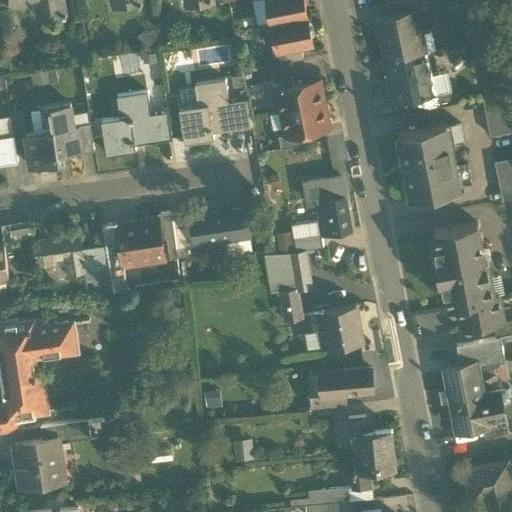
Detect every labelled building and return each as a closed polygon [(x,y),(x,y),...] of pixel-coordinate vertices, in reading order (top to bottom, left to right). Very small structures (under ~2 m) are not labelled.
[(42,0),(45,16),(68,12),(66,0),(14,0),(15,5),(42,0)] [(267,0),(272,22),(307,15),(304,0),(267,0)] [(391,0),(384,2),(387,14),(418,8),(418,9),(432,7),(430,0),(391,0)] [(384,59),(390,58),(415,52),(412,36),(423,34),(418,9),(418,8),(387,14),(381,15),(386,40),(380,42),(384,59)] [(313,42),(307,15),(272,22),(278,50),(301,45),(313,42)] [(427,50),(423,34),(412,36),(415,52),(427,50)] [(278,50),(280,61),(289,60),(303,57),(301,45),(278,50)] [(427,50),(415,52),(390,58),(394,81),(388,82),(393,103),(404,101),(424,97),(420,75),(431,73),(427,50)] [(266,76),(267,76),(291,71),(289,60),(280,61),(264,65),(266,76)] [(291,71),(267,76),(270,89),(278,88),(278,86),(293,83),(291,71)] [(436,95),(431,73),(420,75),(424,97),(436,95)] [(179,105),(185,140),(214,135),(213,127),(238,123),(233,97),(228,98),(224,77),(195,82),(195,83),(204,82),(207,100),(198,102),(179,105)] [(278,88),(282,110),(325,101),(320,78),(293,83),(278,86),(278,88)] [(195,83),(198,102),(207,100),(204,82),(195,83)] [(102,118),(107,152),(136,148),(135,139),(159,135),(155,110),(151,111),(148,89),(125,93),(128,115),(121,116),(102,118)] [(484,96),(492,135),(511,130),(511,99),(510,90),(484,96)] [(128,115),(125,93),(118,94),(121,116),(128,115)] [(233,97),(238,123),(252,120),(251,116),(247,95),(233,97)] [(404,101),(407,111),(438,105),(436,95),(424,97),(404,101)] [(329,125),(325,101),(282,110),(287,132),(287,134),(303,130),(329,125)] [(26,130),(30,165),(60,161),(59,151),(81,148),(77,123),(74,124),(71,102),(49,105),(52,127),(45,128),(26,130)] [(42,106),(45,128),(52,127),(49,105),(42,106)] [(155,110),(159,135),(172,133),(168,108),(155,110)] [(77,123),(81,148),(95,146),(91,121),(77,123)] [(402,130),(415,196),(462,187),(449,121),(402,130)] [(279,134),(281,147),(305,142),(303,130),(287,134),(287,132),(279,134)] [(1,135),(5,159),(18,157),(14,133),(1,135)] [(511,159),(496,163),(503,199),(511,197),(511,159)] [(345,195),(342,175),(306,181),(309,202),(316,201),(316,199),(345,195)] [(321,232),(321,233),(350,229),(345,195),(316,199),(316,201),(321,232)] [(191,215),(195,243),(251,234),(246,206),(191,215)] [(167,237),(170,258),(178,257),(173,218),(172,210),(158,212),(159,216),(161,234),(167,237)] [(173,218),(177,246),(195,243),(191,215),(173,218)] [(110,270),(111,277),(126,275),(124,264),(165,258),(161,234),(159,216),(118,222),(117,220),(103,222),(106,245),(110,270)] [(449,304),(458,302),(494,293),(487,258),(484,258),(483,250),(477,221),(434,229),(439,256),(436,257),(440,280),(444,280),(449,304)] [(70,271),(86,268),(83,249),(80,232),(36,240),(40,263),(68,258),(70,271)] [(294,237),(296,249),(323,244),(321,233),(321,232),(294,237)] [(0,278),(9,277),(4,244),(0,244),(0,278)] [(106,245),(83,249),(86,268),(87,274),(110,270),(106,245)] [(275,252),(281,289),(298,287),(295,266),(310,263),(308,251),(275,252)] [(43,276),(70,271),(68,258),(40,263),(43,276)] [(295,266),(298,287),(299,287),(313,285),(310,263),(295,266)] [(126,275),(111,277),(112,278),(114,290),(128,287),(126,275)] [(100,279),(102,292),(113,290),(112,278),(100,279)] [(299,287),(298,287),(281,289),(285,320),(304,317),(299,287)] [(499,292),(494,293),(458,302),(459,311),(460,310),(461,315),(468,319),(468,324),(469,328),(494,323),(504,321),(504,319),(499,292)] [(355,303),(322,309),(325,325),(320,326),(320,327),(323,347),(362,340),(355,303)] [(0,321),(19,319),(18,314),(7,316),(5,316),(4,308),(0,308),(0,321)] [(316,328),(320,327),(320,326),(325,325),(322,309),(313,310),(316,328)] [(463,329),(469,328),(468,324),(468,319),(461,315),(460,310),(459,311),(463,329)] [(34,355),(47,353),(49,353),(51,351),(52,348),(52,345),(69,343),(70,345),(71,346),(73,348),(74,349),(76,349),(79,348),(78,347),(77,348),(75,347),(73,347),(72,346),(71,344),(70,342),(67,322),(68,322),(67,318),(36,323),(35,316),(19,319),(0,321),(0,377),(2,380),(6,403),(4,403),(5,403),(7,415),(35,411),(49,409),(43,371),(37,372),(34,355)] [(77,348),(78,347),(74,317),(67,318),(68,322),(67,322),(70,342),(71,344),(72,346),(73,347),(75,347),(77,348)] [(511,317),(504,319),(504,321),(494,323),(497,335),(500,334),(511,331),(511,317)] [(500,334),(497,335),(457,342),(460,362),(477,359),(478,365),(505,359),(500,334)] [(51,351),(49,353),(74,349),(73,348),(71,346),(70,345),(69,343),(52,345),(52,348),(51,351)] [(444,365),(457,428),(482,424),(506,419),(501,395),(484,399),(483,391),(478,365),(477,359),(460,362),(444,365)] [(322,392),(322,394),(346,392),(373,389),(371,366),(342,368),(342,370),(320,372),(320,373),(322,392)] [(484,399),(501,395),(500,388),(483,391),(484,399)] [(310,394),(311,407),(347,404),(346,392),(322,394),(322,392),(310,394)] [(0,403),(0,428),(23,426),(22,418),(36,416),(35,411),(7,415),(5,403),(4,403),(0,403)] [(354,431),(355,450),(394,447),(392,427),(367,429),(366,414),(349,416),(350,432),(354,431)] [(54,435),(55,442),(63,440),(71,439),(68,419),(41,424),(43,437),(54,435)] [(482,424),(484,435),(508,431),(506,419),(482,424)] [(15,441),(22,486),(60,480),(55,442),(54,435),(43,437),(15,441)] [(234,436),(236,457),(255,455),(253,435),(234,436)] [(68,478),(63,440),(55,442),(60,480),(68,478)] [(395,466),(394,447),(355,450),(357,468),(353,469),(355,485),(372,484),(371,468),(395,466)] [(481,497),(484,511),(511,511),(511,481),(507,458),(465,466),(469,488),(479,486),(481,497)] [(355,485),(349,486),(350,499),(373,497),(372,484),(355,485)] [(321,492),(322,502),(350,499),(349,486),(321,489),(321,492)] [(471,499),(481,497),(479,486),(469,488),(471,499)] [(309,493),(310,503),(322,502),(321,492),(309,493)] [(351,511),(350,499),(322,502),(323,511),(351,511)]
